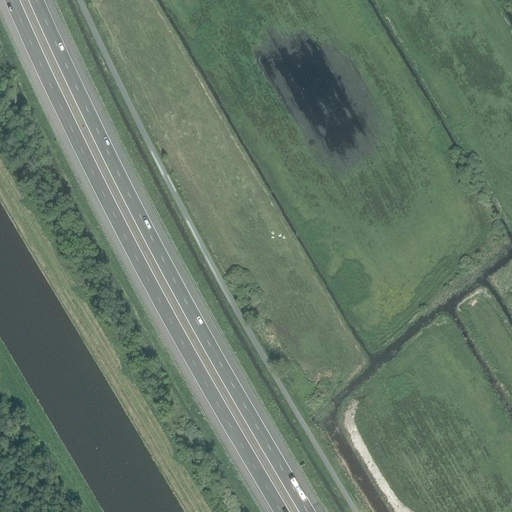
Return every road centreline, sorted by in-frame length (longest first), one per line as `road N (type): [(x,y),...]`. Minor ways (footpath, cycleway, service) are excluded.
road 1 (motorway): [(9,0),(154,298),(280,511)]
road 2 (motorway): [(306,511),(178,291),(40,0)]
road 3 (track): [(0,358),(89,511)]
